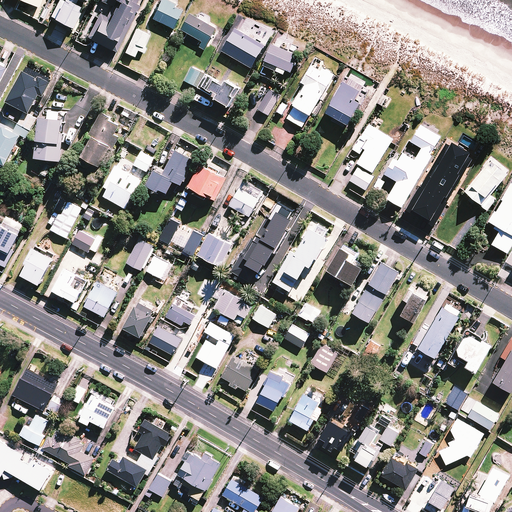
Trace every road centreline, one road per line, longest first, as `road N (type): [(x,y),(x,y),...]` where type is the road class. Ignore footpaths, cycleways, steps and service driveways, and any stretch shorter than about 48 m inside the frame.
road 1 (residential): [(0,25),(511,308)]
road 2 (tertiary): [(0,298),(378,511)]
